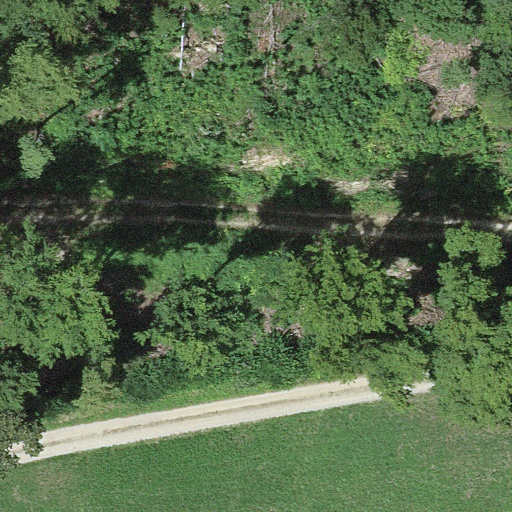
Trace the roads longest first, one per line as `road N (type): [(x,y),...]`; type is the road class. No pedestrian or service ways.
road 1 (track): [(511,362),(0,455)]
road 2 (track): [(0,205),(511,219)]
